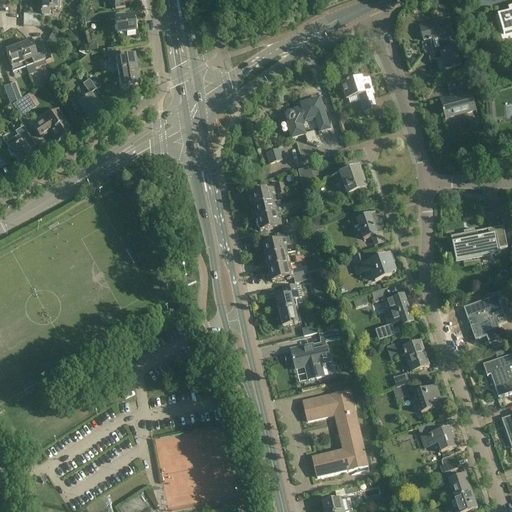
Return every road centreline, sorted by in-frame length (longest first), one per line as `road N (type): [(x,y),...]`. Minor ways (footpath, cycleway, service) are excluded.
road 1 (residential): [(501,511),(427,294),(428,181)]
road 2 (secondary): [(259,412),(202,121)]
road 3 (secondary): [(187,131),(217,298),(259,412)]
road 4 (residential): [(155,27),(163,89),(153,102),(0,206)]
road 5 (residential): [(412,129),(270,177)]
road 6 (tertiary): [(202,121),(306,40)]
road 7 (residential): [(412,129),(371,5)]
road 8 (tertiary): [(0,227),(112,162)]
road 9 (tertiary): [(306,40),(276,50),(202,100)]
